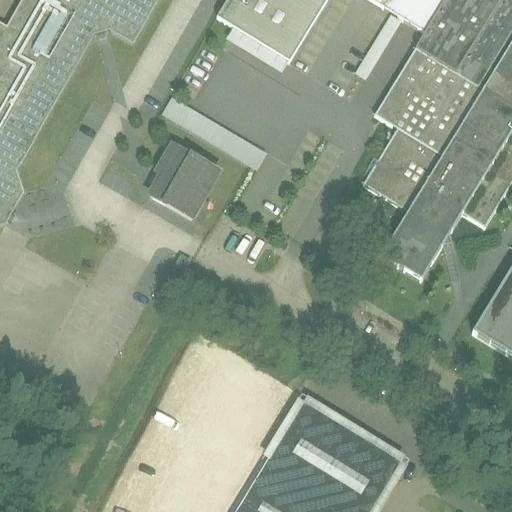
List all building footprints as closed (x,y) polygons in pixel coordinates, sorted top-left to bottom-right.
[(24,0),(7,31),(0,27),(0,227),(4,227),(20,199),(14,174),(92,38),(109,34),(131,46),(157,0),(24,0)] [(379,259),(421,285),(462,218),(480,229),(511,177),(511,0),(226,0),(215,19),(286,62),(324,0),(362,0),(420,35),(370,116),(393,130),(374,162),(371,160),(356,184),(406,214),(379,259)] [(171,104),(162,119),(253,171),(261,156),(171,104)] [(332,148),(286,120),(276,136),(322,164),(332,148)] [(215,168),(176,145),(146,197),(185,219),(215,168)] [(511,264),(469,337),(511,362),(511,264)] [(265,468),(237,511),(380,511),(410,464),(300,397),(259,464),(265,468)]
